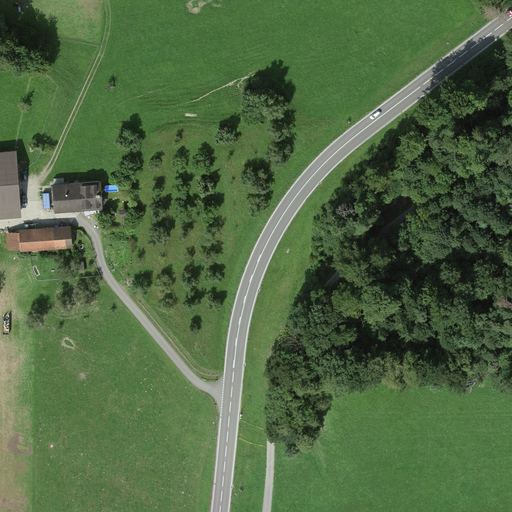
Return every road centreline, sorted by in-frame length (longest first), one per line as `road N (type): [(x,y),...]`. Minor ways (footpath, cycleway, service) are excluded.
road 1 (primary): [(220,511),(241,315),(285,211),(336,152),(511,17)]
road 2 (track): [(511,150),(388,229),(306,317),(278,393),(266,511)]
road 3 (track): [(232,392),(187,372),(114,284),(94,231),(77,218),(0,223)]
road 4 (track): [(35,220),(33,184),(50,166),(102,52),(106,0)]
